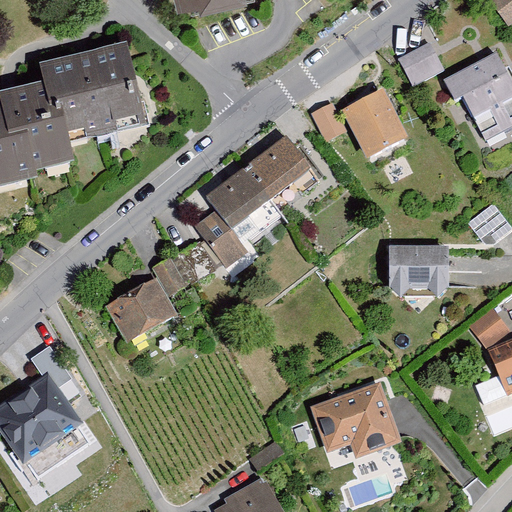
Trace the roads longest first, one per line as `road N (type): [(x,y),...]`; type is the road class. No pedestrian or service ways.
road 1 (residential): [(249,124),(0,332)]
road 2 (residential): [(419,0),(249,124)]
road 3 (residential): [(249,124),(124,0)]
